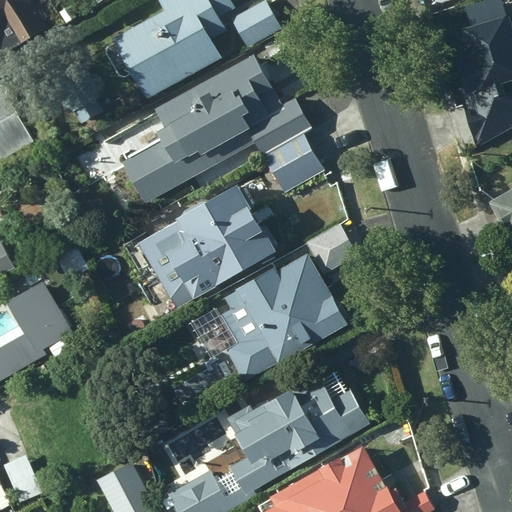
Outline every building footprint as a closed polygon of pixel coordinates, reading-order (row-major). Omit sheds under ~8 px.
[(46,28),(29,0),(0,0),(0,51),(1,52),(46,28)] [(231,6),(227,0),(157,0),(161,6),(107,34),(139,94),(218,53),(209,35),(224,28),(217,14),(231,6)] [(270,0),(266,0),(232,18),(250,51),(287,31),(270,0)] [(432,0),(437,12),(453,7),(450,0),(432,0)] [(511,99),(511,39),(504,16),(494,19),(493,16),(461,25),(467,46),(455,50),(471,100),(464,102),(477,143),(511,124),(511,99),(511,100),(511,99)] [(269,88),(250,51),(150,103),(162,126),(155,128),(159,136),(118,157),(141,201),(255,142),(259,152),(309,126),(294,96),(265,110),(256,95),(269,88)] [(79,121),(100,110),(93,97),(99,94),(87,74),(81,77),(70,58),(48,69),(60,90),(55,92),(65,111),(72,108),(79,121)] [(0,156),(29,141),(0,85),(0,156)] [(172,305),(272,250),(234,182),(135,236),(172,305)] [(505,239),(511,235),(511,185),(487,199),(497,217),(494,219),(505,239)] [(511,266),(511,238),(500,244),(511,266)] [(79,245),(58,257),(70,278),(91,267),(79,245)] [(344,323),(323,285),(319,287),(315,288),(301,263),(277,276),(271,265),(231,286),(233,290),(223,295),(228,306),(217,312),(233,339),(224,344),(243,378),(344,323)] [(10,301),(24,327),(0,340),(0,377),(72,338),(42,283),(10,301)] [(163,493),(173,511),(222,511),(261,491),(257,485),(347,435),(313,371),(249,405),(247,402),(225,415),(232,429),(246,454),(227,463),(239,484),(221,494),(208,469),(163,493)] [(399,511),(398,507),(404,504),(392,484),(387,488),(384,483),(374,489),(355,456),(342,464),(336,452),(267,493),(272,504),(254,511),(399,511)] [(28,453),(5,462),(21,504),(45,495),(28,453)] [(129,459),(94,479),(112,511),(153,511),(157,510),(129,459)]
